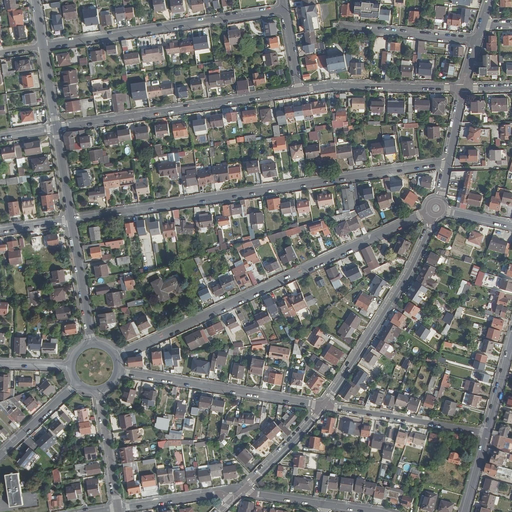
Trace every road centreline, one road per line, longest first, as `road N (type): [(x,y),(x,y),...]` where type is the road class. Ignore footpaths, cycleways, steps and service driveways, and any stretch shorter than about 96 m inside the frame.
road 1 (residential): [(71,219),(447,165)]
road 2 (residential): [(115,356),(429,210)]
road 3 (residential): [(56,128),(298,90)]
road 4 (residential): [(43,46),(284,9)]
road 5 (residential): [(434,215),(413,264),(323,406)]
road 6 (residential): [(117,370),(323,406)]
road 7 (residential): [(323,406),(486,434)]
road 8 (residential): [(298,90),(463,88)]
road 9 (residential): [(342,26),(477,40)]
road 10 (tertiary): [(91,344),(71,219)]
road 11 (tertiary): [(97,389),(117,508)]
